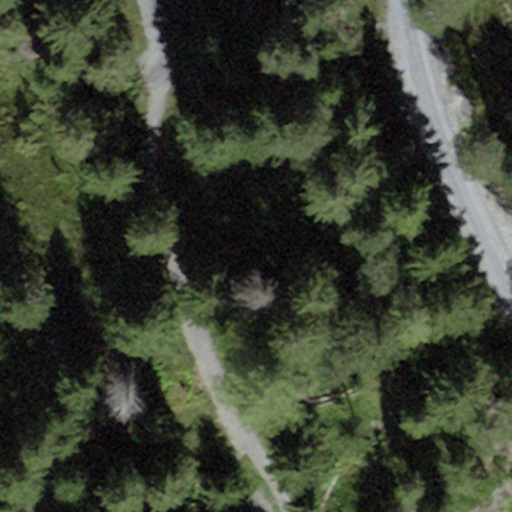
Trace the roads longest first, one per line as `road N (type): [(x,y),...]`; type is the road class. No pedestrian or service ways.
road 1 (track): [(281,511),(167,302),(146,224),(139,0)]
road 2 (track): [(511,299),(442,158),(395,0)]
